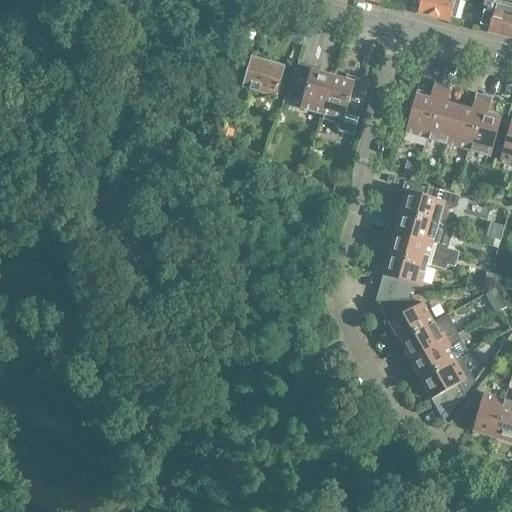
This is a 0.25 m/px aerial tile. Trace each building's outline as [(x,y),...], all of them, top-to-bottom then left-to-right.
[(421,0),(418,13),(450,22),(451,17),(460,19),(464,2),(455,0),(421,0)] [(496,0),(485,0),(477,30),(511,38),(511,8),(497,5),(498,0),(496,0)] [(275,98),(284,67),(252,57),(242,88),(275,98)] [(298,62),(288,97),(302,101),(300,109),(322,115),(333,76),(320,73),(321,68),(298,62)] [(322,115),(321,120),(334,123),(339,132),(354,136),(369,82),(347,75),(346,80),(333,76),(322,115)] [(405,133),(427,139),(442,83),(434,81),(429,98),(416,95),(405,133)] [(442,83),(427,139),(448,145),(458,107),(446,103),(450,85),(442,83)] [(458,107),(448,145),(469,151),(484,95),(475,92),(470,110),(458,107)] [(484,95),(469,151),(490,157),(501,119),(486,115),(491,97),(484,95)] [(511,121),(510,121),(500,160),(511,163),(511,121)] [(233,130),(220,127),(217,139),(230,143),(233,130)] [(419,164),(408,161),(405,175),(415,178),(419,164)] [(403,202),(399,215),(444,227),(447,211),(456,208),(459,196),(428,188),(427,190),(402,184),(398,200),(403,202)] [(453,229),(444,227),(399,215),(396,229),(391,228),(389,235),(447,250),(453,229)] [(447,250),(389,235),(387,242),(392,243),(388,257),(426,267),(445,271),(447,265),(454,268),(458,253),(447,250)] [(426,267),(388,257),(381,283),(390,285),(386,301),(410,298),(412,287),(421,289),(426,267)] [(496,276),(486,273),(483,281),(494,284),(496,276)] [(495,289),(484,295),(491,307),(502,302),(495,289)] [(410,298),(386,301),(394,315),(387,320),(401,343),(434,323),(423,303),(415,308),(410,298)] [(448,316),(434,323),(401,343),(408,355),(404,357),(408,364),(459,334),(448,316)] [(459,334),(408,364),(411,370),(415,368),(422,380),(456,361),(461,358),(469,352),(463,341),(470,337),(466,330),(459,334)] [(443,400),(451,413),(466,394),(475,382),(461,358),(456,361),(422,380),(436,404),(443,400)] [(482,403),(470,399),(455,419),(471,424),(469,431),(496,439),(506,401),(484,395),(482,403)] [(511,402),(506,401),(496,439),(511,442),(511,402)]
